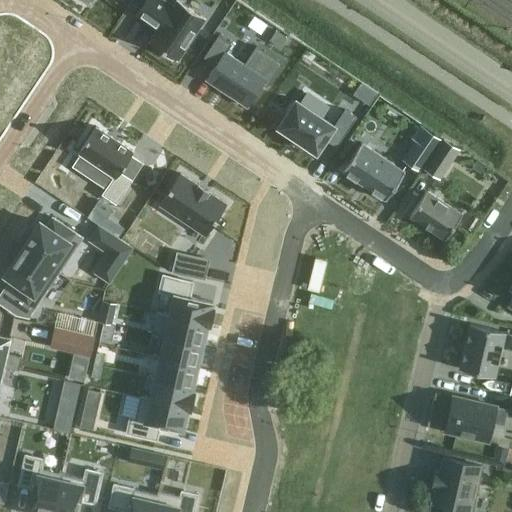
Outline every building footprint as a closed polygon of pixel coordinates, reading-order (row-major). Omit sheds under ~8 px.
[(163,0),(146,0),(137,14),(157,29),(150,40),(178,59),(205,20),(177,1),(173,7),(163,0)] [(218,35),(203,58),(216,66),(206,80),(246,107),(265,80),(269,83),(282,64),(256,46),(244,64),(226,52),(232,44),(218,35)] [(295,100),(277,127),(316,153),(325,139),(336,146),(356,116),(344,108),(333,125),(295,100)] [(96,126),(78,152),(114,177),(103,194),(116,203),(131,180),(120,172),(133,151),(96,126)] [(417,138),(405,157),(422,169),(441,139),(430,132),(424,142),(417,138)] [(444,139),(425,168),(440,178),(459,149),(444,139)] [(405,172),(393,163),(361,142),(342,170),(386,200),(405,172)] [(478,160),(473,168),(482,173),(487,166),(478,160)] [(180,173),(159,204),(207,235),(227,204),(180,173)] [(462,214),(426,191),(410,216),(445,239),(462,214)] [(26,230),(17,244),(59,272),(83,236),(52,216),(46,225),(40,220),(30,234),(26,230)] [(100,225),(90,239),(124,262),(133,247),(100,225)] [(10,278),(0,292),(0,303),(15,314),(28,317),(59,272),(17,244),(8,257),(12,260),(3,274),(10,278)] [(177,253),(173,272),(204,279),(209,260),(177,253)] [(163,274),(159,291),(173,294),(168,315),(208,324),(210,325),(214,305),(213,305),(214,301),(190,296),(194,281),(163,274)] [(106,312),(104,322),(112,324),(114,313),(106,312)] [(61,313),(58,327),(70,330),(73,316),(61,313)] [(168,315),(163,336),(203,345),(208,324),(168,315)] [(104,322),(101,332),(109,334),(112,324),(104,322)] [(458,368),(494,377),(501,347),(511,349),(511,333),(470,324),(458,368)] [(70,376),(84,379),(88,364),(90,356),(94,336),(55,327),(50,347),(76,353),(74,361),(70,376)] [(0,334),(0,365),(4,366),(19,370),(23,356),(7,352),(10,337),(0,334)] [(163,336),(158,357),(198,366),(203,345),(163,336)] [(96,354),(94,364),(102,366),(104,356),(96,354)] [(158,357),(153,378),(193,387),(198,366),(158,357)] [(94,364),(92,374),(100,376),(102,366),(94,364)] [(153,378),(149,399),(189,408),(190,409),(195,390),(193,390),(193,387),(153,378)] [(54,429),(69,433),(75,408),(81,384),(65,381),(59,405),(54,429)] [(100,392),(88,389),(83,414),(80,426),(92,429),(94,417),(100,392)] [(496,407),(496,406),(453,396),(445,431),(488,441),(492,421),(503,424),(507,409),(496,407)] [(130,416),(126,433),(157,440),(160,425),(183,430),(189,408),(149,399),(144,419),(130,416)] [(419,470),(422,449),(410,446),(406,468),(419,470)] [(495,448),(493,459),(504,462),(507,451),(495,448)] [(154,453),(152,465),(163,468),(166,455),(154,453)] [(25,455),(18,485),(33,488),(28,511),(52,511),(61,477),(39,472),(42,458),(25,455)] [(471,511),(482,466),(443,457),(440,471),(436,471),(432,488),(436,489),(432,503),(470,511),(471,511)] [(61,477),(52,511),(77,511),(81,499),(95,503),(103,472),(86,468),(83,482),(61,477)] [(121,477),(114,507),(129,511),(128,511),(153,511),(157,500),(135,495),(138,481),(121,477)] [(0,480),(0,489),(6,491),(8,483),(0,480)] [(157,500),(153,511),(194,511),(198,494),(182,491),(178,505),(157,500)]
